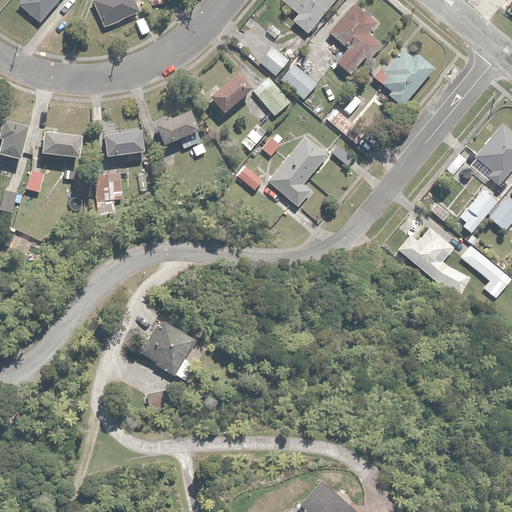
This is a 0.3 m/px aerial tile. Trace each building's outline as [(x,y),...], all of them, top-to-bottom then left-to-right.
[(63,0),(21,0),(19,3),(43,24),(63,0)] [(141,11),(136,0),(91,0),(104,28),(141,11)] [(307,33),(335,0),(281,0),(298,15),(293,21),(307,33)] [(378,24),(355,3),(330,30),(348,47),(335,61),(350,74),(367,56),(369,58),(382,44),(370,33),(378,24)] [(286,58),(272,46),(259,61),(273,74),(286,58)] [(404,105),(436,66),(417,50),(413,55),(405,49),(389,68),(383,62),(372,75),(392,92),(390,94),(404,105)] [(295,63),(281,80),(303,100),(318,82),(295,63)] [(210,94),(225,112),(254,88),(239,70),(210,94)] [(346,80),(335,70),(320,88),(331,98),(346,80)] [(269,76),(252,91),(275,116),(292,101),(269,76)] [(367,132),(334,107),(325,119),(355,142),(353,146),(368,157),(380,142),(367,132)] [(149,109),(137,112),(140,127),(152,125),(149,109)] [(191,109),(155,125),(164,144),(178,137),(183,150),(192,146),(196,156),(205,152),(195,129),(199,127),(191,109)] [(0,155),(22,159),(28,126),(2,121),(0,128),(0,139),(1,139),(0,145),(0,155)] [(240,142),(251,151),(267,131),(256,122),(240,142)] [(511,169),(511,130),(502,122),(467,165),(487,181),(490,177),(499,185),(511,169)] [(104,134),(106,157),(109,157),(110,162),(143,158),(142,152),(146,152),(143,129),(104,134)] [(258,146),(260,148),(269,156),(284,137),(276,130),(271,137),(268,134),(258,146)] [(44,131),(41,153),(81,157),(83,136),(44,131)] [(305,137),(267,180),(296,206),(310,190),(303,184),(327,156),(305,137)] [(338,142),(329,152),(348,168),(356,158),(338,142)] [(467,160),(459,152),(444,169),(453,176),(467,160)] [(93,167),(93,174),(96,216),(117,214),(116,200),(123,199),(120,172),(117,172),(116,166),(93,167)] [(245,166),(237,176),(253,190),(262,179),(245,166)] [(30,169),(25,189),(39,192),(44,173),(30,169)] [(498,201),(482,189),(459,217),(465,222),(462,225),(472,234),(498,201)] [(3,190),(0,204),(0,210),(13,213),(16,193),(3,190)] [(511,202),(506,197),(488,216),(505,231),(511,223),(511,202)] [(410,233),(396,250),(433,281),(460,295),(470,277),(443,262),(454,249),(429,227),(418,240),(410,233)] [(10,232),(4,245),(24,254),(30,241),(10,232)] [(511,279),(470,245),(469,244),(458,257),(487,281),(482,287),(496,299),(511,279)] [(159,319),(141,351),(157,360),(155,365),(177,377),(197,341),(159,319)] [(307,511),(357,511),(321,479),(299,504),(307,511)]
